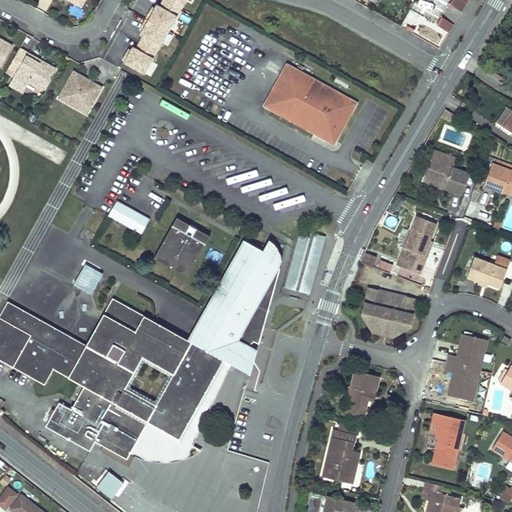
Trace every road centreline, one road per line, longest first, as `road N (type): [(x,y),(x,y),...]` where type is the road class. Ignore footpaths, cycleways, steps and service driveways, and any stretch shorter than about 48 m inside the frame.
road 1 (tertiary): [(318,341),(373,199),(451,73)]
road 2 (tertiary): [(275,511),(318,341)]
road 3 (residential): [(385,511),(417,362)]
road 4 (residential): [(451,73),(323,0)]
road 5 (residential): [(0,0),(68,37),(95,31),(112,0)]
